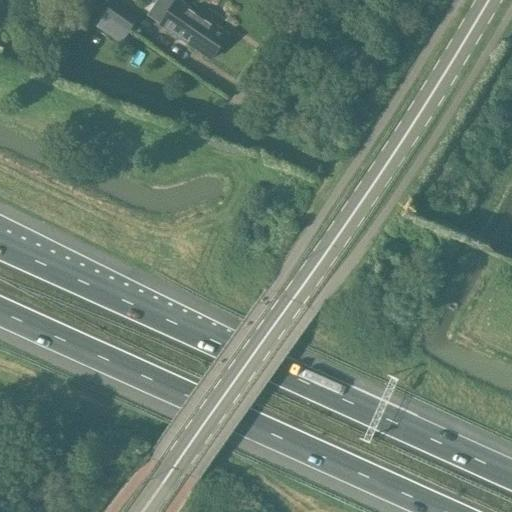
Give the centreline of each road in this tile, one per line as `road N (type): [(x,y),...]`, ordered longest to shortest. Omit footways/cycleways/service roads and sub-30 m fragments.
road 1 (tertiary): [(158,490),(405,135),(488,0)]
road 2 (motorway): [(511,477),(0,247)]
road 3 (motorway): [(0,315),(434,511)]
road 4 (residential): [(318,0),(236,119)]
